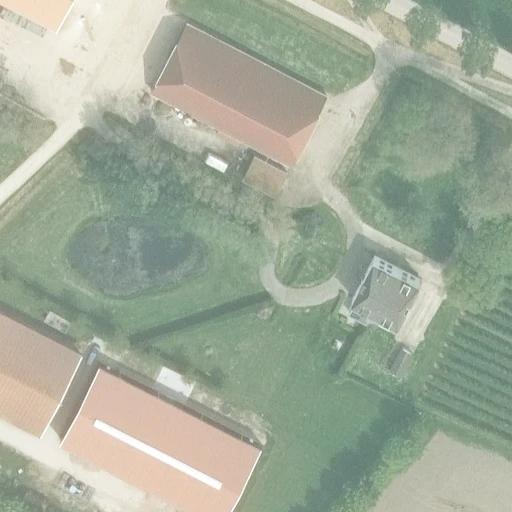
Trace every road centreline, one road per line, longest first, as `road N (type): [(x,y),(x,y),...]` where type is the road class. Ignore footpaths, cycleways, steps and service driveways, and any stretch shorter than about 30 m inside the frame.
road 1 (unclassified): [(511,67),(384,0)]
road 2 (unclassified): [(511,88),(435,72),(377,42)]
